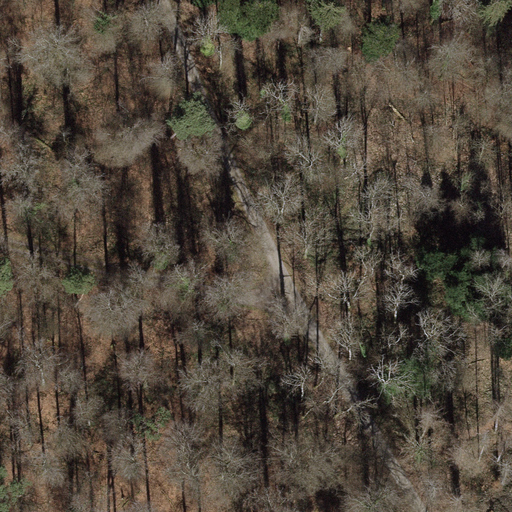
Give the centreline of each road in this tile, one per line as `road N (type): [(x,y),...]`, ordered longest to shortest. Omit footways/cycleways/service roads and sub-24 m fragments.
road 1 (track): [(161,0),(301,313)]
road 2 (track): [(0,241),(301,313)]
road 3 (track): [(301,313),(351,382),(422,511)]
